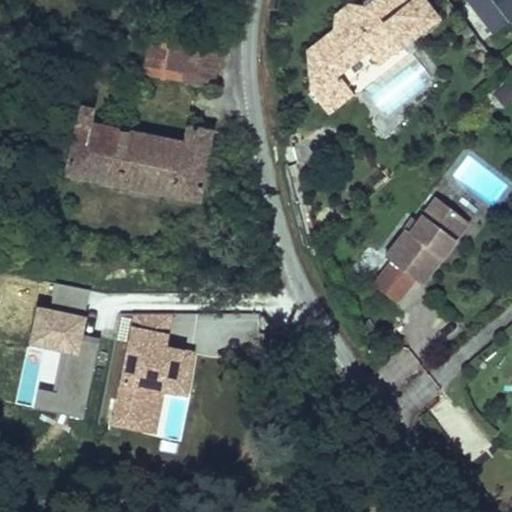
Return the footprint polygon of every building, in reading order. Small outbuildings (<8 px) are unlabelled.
[(439,18),(425,0),(375,0),(367,7),(351,4),(338,14),(336,29),(313,47),(315,86),(332,108),(356,90),(351,84),(341,71),(337,65),(351,54),(356,60),(369,50),(379,63),(439,18)] [(511,0),(467,0),(492,32),(511,16),(511,0)] [(216,89),(223,48),(152,36),(145,77),(216,89)] [(110,54),(113,41),(93,37),(87,66),(93,67),(97,51),(110,54)] [(341,71),(356,60),(351,54),(337,65),(341,71)] [(81,102),(66,178),(197,203),(211,130),(190,125),(187,143),(94,125),(98,106),(81,102)] [(383,253),(419,282),(468,221),(439,198),(420,222),(412,232),(405,226),(383,253)] [(413,216),(405,226),(412,232),(420,222),(413,216)] [(91,289),(59,283),(54,309),(35,305),(28,344),(63,350),(56,387),(37,384),(33,405),(83,415),(98,338),(82,335),(91,289)] [(173,312),(127,313),(106,423),(156,432),(163,390),(174,393),(185,348),(166,346),(173,312)]
